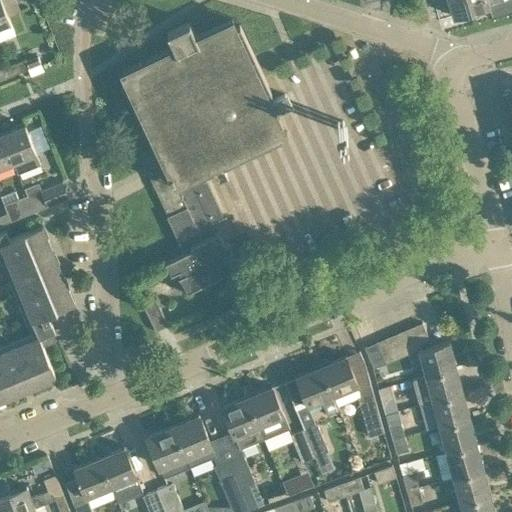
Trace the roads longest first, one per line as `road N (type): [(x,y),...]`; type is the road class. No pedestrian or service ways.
road 1 (residential): [(120,392),(496,242)]
road 2 (residential): [(120,392),(110,364),(92,174)]
road 3 (residential): [(496,242),(450,80),(455,66)]
road 4 (residential): [(0,442),(120,392)]
